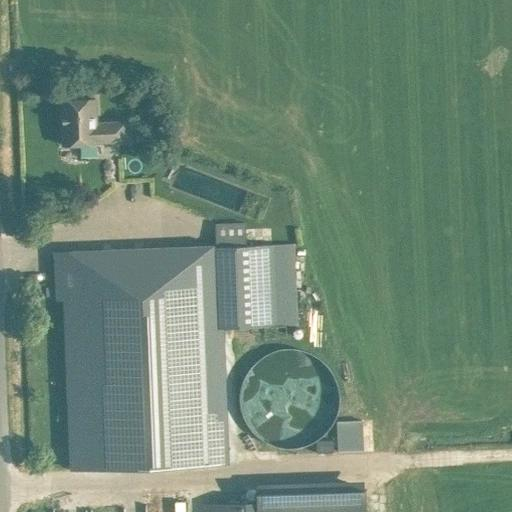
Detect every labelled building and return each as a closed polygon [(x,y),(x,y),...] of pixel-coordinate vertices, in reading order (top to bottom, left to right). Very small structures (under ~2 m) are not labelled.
[(97,123),(96,113),(96,98),(61,100),(63,145),(98,143),(98,142),(126,141),(125,121),(97,123)] [(136,140),(152,139),(151,129),(136,130),(136,140)] [(245,221),(216,222),(217,247),(219,326),(298,324),(295,245),(246,246),(245,221)] [(70,335),(76,468),(96,467),(161,464),(170,464),(205,463),(198,283),(163,285),(155,285),(153,249),(113,251),(89,252),(78,252),(76,252),(56,253),(57,283),(57,300),(63,300),(69,299),(70,324),(64,324),(58,324),(59,336),(65,335),(70,335)] [(339,402),(339,397),(339,393),(338,389),(338,385),(336,380),(335,376),(333,373),(330,369),(328,366),(325,362),(322,359),(318,357),(314,355),(311,353),(307,351),(302,350),(298,349),(294,348),(290,348),(285,348),(281,349),(277,350),(273,351),(269,353),(265,354),(261,357),(258,359),(255,362),(252,366),(249,369),(247,373),(245,376),(243,380),(242,385),(241,389),(240,393),(240,397),(240,402),(241,406),(242,410),(243,414),(245,418),(247,422),(249,426),(252,429),(255,432),(258,435),(261,438),(265,440),(269,442),(273,444),(277,445),(281,446),(285,447),(290,447),(294,447),(298,446),(303,445),(307,444),(311,442),(314,440),(318,438),(322,435),(325,432),(328,429),(330,426),(333,422),(335,418),(336,414),(338,410),(338,406),(339,402)] [(362,450),(362,446),(361,420),(356,420),(337,421),(339,451),(362,450)] [(317,452),(333,452),(333,439),(317,440),(317,452)] [(259,501),(207,503),(207,511),(365,511),(365,497),(365,488),(258,492),(259,501)]
